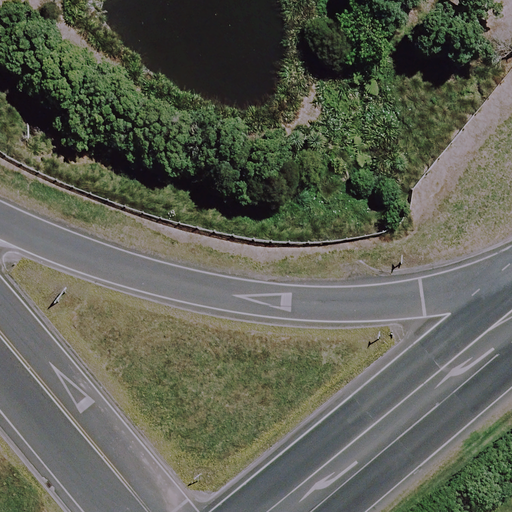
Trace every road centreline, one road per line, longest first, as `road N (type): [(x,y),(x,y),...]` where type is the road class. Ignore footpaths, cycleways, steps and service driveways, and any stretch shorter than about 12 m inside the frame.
road 1 (primary): [(0,225),(221,294),(347,305),(511,289)]
road 2 (primary): [(296,511),(511,333)]
road 3 (tertiary): [(0,339),(145,511)]
